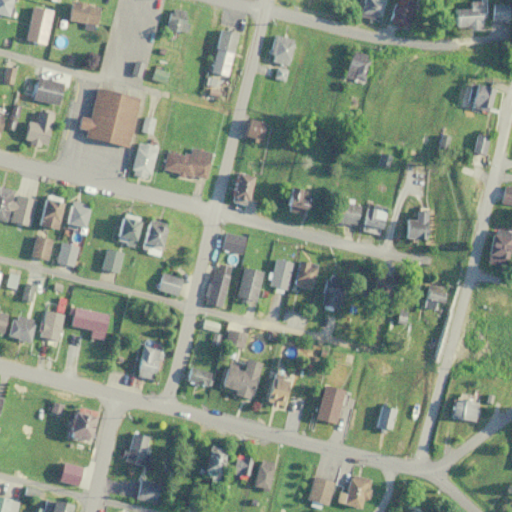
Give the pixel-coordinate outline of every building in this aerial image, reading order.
[(0,0),(0,14),(6,16),(11,0),(0,0)] [(67,0),(64,19),(94,24),(97,5),(68,0),(67,0)] [(361,0),(356,10),(371,20),(384,0),(361,0)] [(405,28),(413,1),(410,0),(392,0),(386,22),(405,28)] [(479,4),(452,4),(452,29),(479,29),(479,4)] [(506,20),(507,4),(490,4),(490,20),(506,20)] [(181,32),(187,12),(169,7),(163,27),(181,32)] [(228,65),(235,32),(217,28),(210,61),(228,65)] [(287,65),(291,38),(271,35),(267,62),(287,65)] [(344,79),(362,79),(363,52),(345,51),(344,79)] [(60,81),(34,76),(29,99),(55,104),(60,81)] [(481,110),(488,87),(469,81),(462,104),(481,110)] [(80,134),(93,84),(137,95),(124,145),(80,134)] [(43,144),(49,112),(35,110),(31,130),(23,129),(21,140),(43,144)] [(258,139),(262,122),(246,118),(242,135),(258,139)] [(154,146),(135,141),(127,171),(146,177),(154,146)] [(164,150),(160,168),(203,179),(209,152),(187,146),(185,155),(164,150)] [(241,205),(251,176),(235,171),(226,200),(241,205)] [(511,205),(511,187),(501,185),(498,203),(511,205)] [(0,219),(4,221),(11,189),(0,186),(0,219)] [(60,198),(41,194),(34,224),(52,228),(60,198)] [(333,221),(353,225),(357,202),(337,198),(333,221)] [(85,207),(66,204),(62,223),(81,226),(85,207)] [(383,212),(364,205),(357,227),(376,233),(383,212)] [(402,238),(423,238),(423,210),(413,209),(413,219),(402,219),(402,238)] [(137,217),(119,212),(111,240),(129,245),(137,217)] [(137,251),(156,254),(161,222),(143,219),(137,251)] [(510,231),(491,227),(483,262),(502,266),(510,231)] [(242,235),(222,231),(218,249),(238,253),(242,235)] [(27,254),(43,259),(49,239),(33,234),(27,254)] [(53,260),(70,265),(75,246),(58,241),(53,260)] [(119,251),(102,247),(98,268),(115,271),(119,251)] [(267,286),(285,289),(290,261),(271,258),(267,286)] [(315,265),(298,259),(290,284),(307,290),(315,265)] [(253,303),(260,270),(240,266),(233,299),(253,303)] [(202,303),(218,306),(226,274),(210,270),(202,303)] [(178,277),(158,272),(154,289),(174,294),(178,277)] [(336,308),(342,278),(325,274),(318,304),(336,308)] [(392,277),(373,278),(375,299),(394,297),(392,277)] [(31,285),(23,283),(19,297),(27,300),(31,285)] [(437,294),(421,295),(422,308),(438,306),(437,294)] [(102,332),(106,312),(70,306),(66,325),(102,332)] [(35,334),(54,340),(62,314),(43,308),(35,334)] [(32,320),(11,313),(4,335),(26,342),(32,320)] [(140,340),(132,375),(151,380),(159,344),(140,340)] [(248,397),(258,362),(244,358),(241,370),(225,366),(219,389),(248,397)] [(205,386),(209,372),(188,366),(183,380),(205,386)] [(286,381),(271,376),(263,402),(277,407),(286,381)] [(335,422),(338,387),(317,385),(313,420),(335,422)] [(448,417),(473,421),(477,402),(452,397),(448,417)] [(58,415),(60,403),(51,402),(49,414),(58,415)] [(94,411),(73,404),(64,434),(85,440),(94,411)] [(388,428),(392,408),(377,405),(373,425),(388,428)] [(147,467),(150,453),(143,452),(147,436),(129,432),(122,460),(147,467)] [(215,478),(224,449),(207,444),(197,473),(215,478)] [(249,458),(232,455),(228,473),(246,477),(249,458)] [(266,491),(271,461),(255,459),(250,489),(266,491)] [(335,489),(331,501),(359,509),(368,479),(347,473),(342,491),(335,489)] [(323,504),(331,482),(311,475),(303,498),(323,504)] [(133,497),(152,502),(157,483),(138,478),(133,497)] [(0,511),(12,511),(15,501),(0,496),(0,511)] [(36,511),(65,511),(68,503),(40,497),(36,511)]
